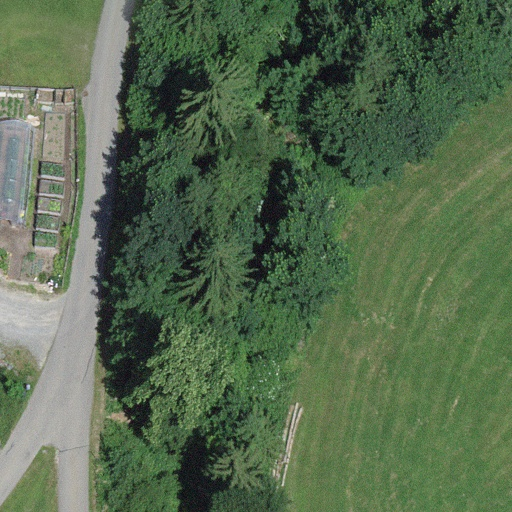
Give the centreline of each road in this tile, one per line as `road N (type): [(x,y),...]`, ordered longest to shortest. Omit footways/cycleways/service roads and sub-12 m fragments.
road 1 (unclassified): [(123,0),(71,369)]
road 2 (unclassified): [(76,511),(71,369)]
road 3 (unclassified): [(71,369),(0,485)]
